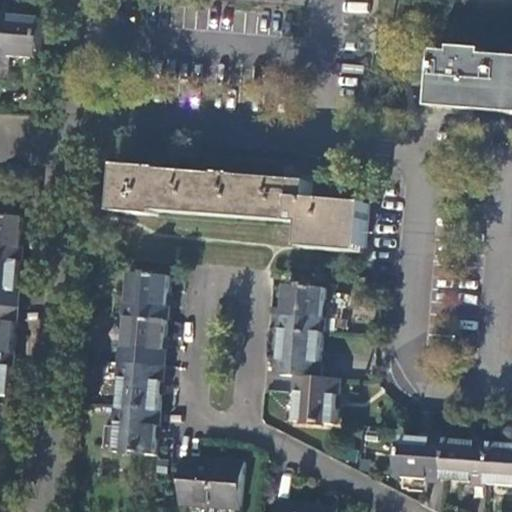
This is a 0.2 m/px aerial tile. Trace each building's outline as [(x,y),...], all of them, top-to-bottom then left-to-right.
[(0,24),(0,55),(42,60),(45,20),(1,15),(0,24)] [(511,58),(487,56),(488,52),(456,49),(456,54),(438,53),(433,108),(511,114),(511,58)] [(305,250),(366,255),(371,198),(314,193),(315,183),(239,177),(239,176),(224,174),(224,176),(164,172),(165,169),(122,166),(118,213),(161,216),(162,213),(294,223),(294,224),(308,225),(305,250)] [(0,216),(0,260),(23,263),(27,218),(0,216)] [(23,263),(0,260),(0,305),(20,307),(23,263)] [(130,318),(169,321),(173,276),(133,273),(130,318)] [(288,286),(284,331),(325,334),(328,290),(288,286)] [(20,307),(0,305),(0,351),(16,352),(20,307)] [(166,365),(169,321),(130,318),(126,362),(166,365)] [(325,334),(284,331),(281,375),(300,377),(321,378),(325,334)] [(16,352),(0,351),(0,396),(13,397),(16,352)] [(162,410),(166,365),(126,362),(122,407),(162,410)] [(300,377),(297,421),(337,424),(340,379),(321,378),(300,377)] [(159,455),(162,410),(122,407),(118,451),(159,455)] [(401,478),(446,482),(449,441),(404,438),(401,478)] [(449,441),(446,482),(490,485),(493,445),(449,441)] [(511,446),(493,445),(490,485),(511,486),(511,446)] [(182,505),(242,510),(246,463),(185,458),(182,505)] [(277,511),(338,511),(339,508),(278,503),(277,511)]
